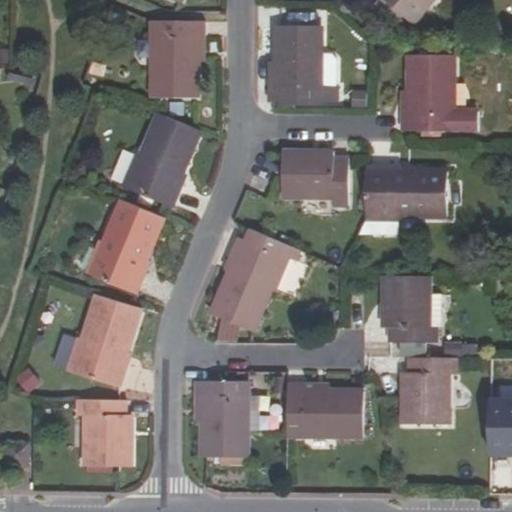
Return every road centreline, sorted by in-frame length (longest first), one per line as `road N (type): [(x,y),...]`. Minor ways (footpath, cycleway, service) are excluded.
road 1 (residential): [(170,354),(176,312),(242,131)]
road 2 (residential): [(351,355),(170,354)]
road 3 (tertiary): [(165,509),(0,509)]
road 4 (residential): [(165,509),(170,354)]
road 5 (residential): [(381,127),(242,131)]
road 6 (residential): [(242,131),(237,0)]
